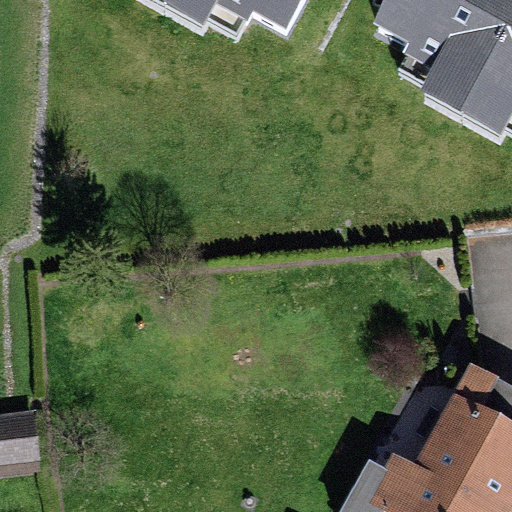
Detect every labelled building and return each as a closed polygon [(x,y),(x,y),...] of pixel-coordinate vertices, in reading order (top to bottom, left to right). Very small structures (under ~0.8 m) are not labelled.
[(511,0),(407,0),(396,20),(466,57),(450,86),(511,118),(511,0)] [(511,269),(396,287),(406,352),(511,335),(511,269)] [(349,292),(267,295),(270,368),(352,365),(349,292)] [(361,511),(503,511),(511,497),(511,439),(456,407),(409,488),(384,473),(361,511)] [(34,427),(0,428),(0,472),(36,472),(34,427)]
